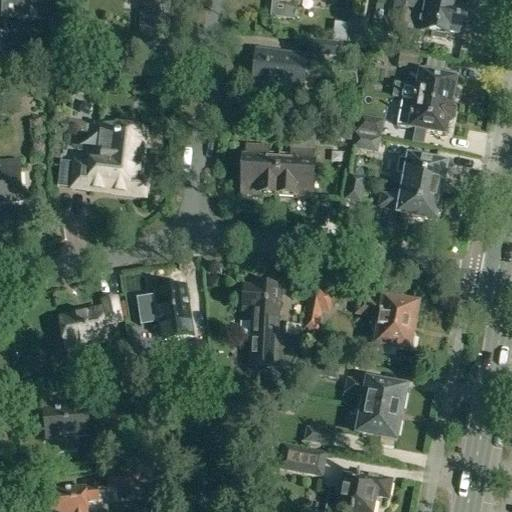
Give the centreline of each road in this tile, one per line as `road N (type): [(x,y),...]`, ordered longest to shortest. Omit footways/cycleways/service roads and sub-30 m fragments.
road 1 (residential): [(188,246),(268,242),(509,282)]
road 2 (residential): [(188,246),(217,0)]
road 3 (primary): [(465,511),(509,282)]
road 4 (residential): [(0,273),(188,246)]
